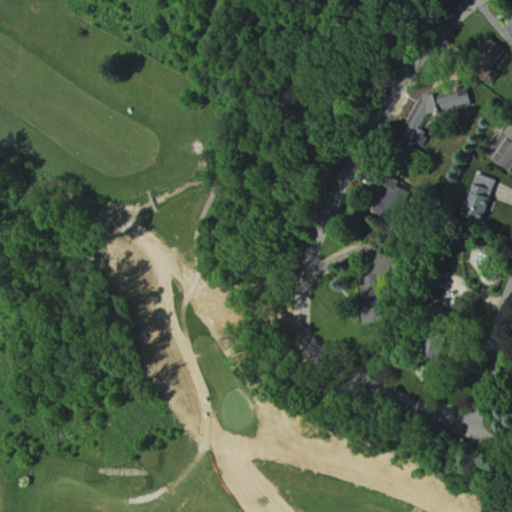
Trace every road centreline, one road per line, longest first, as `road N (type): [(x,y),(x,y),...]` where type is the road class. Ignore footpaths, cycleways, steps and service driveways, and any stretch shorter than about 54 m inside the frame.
road 1 (residential): [(470,0),(414,64),(330,202),(312,243),(304,332),(318,357),(352,382),(511,440)]
road 2 (residential): [(511,310),(473,432)]
